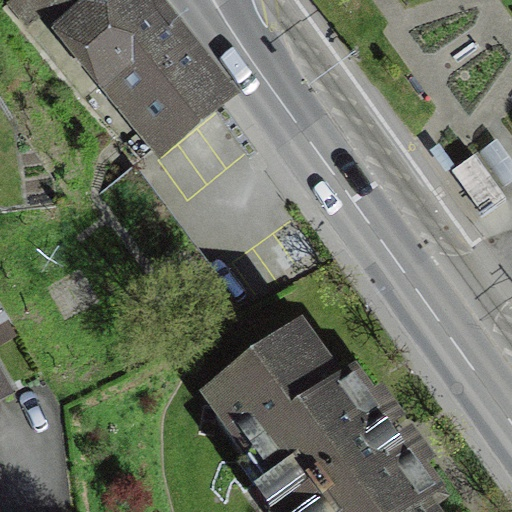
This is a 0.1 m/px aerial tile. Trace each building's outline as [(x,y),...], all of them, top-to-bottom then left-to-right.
[(242,112),(145,0),(38,0),(20,16),(162,181),(242,112)] [(481,164),(455,180),(482,223),(507,207),(481,164)] [(126,180),(78,211),(160,338),(208,307),(126,180)] [(442,511),(461,499),(370,371),(349,385),(309,328),(210,397),(230,425),(216,435),(270,511),(442,511)] [(0,367),(0,411),(18,402),(0,367)]
